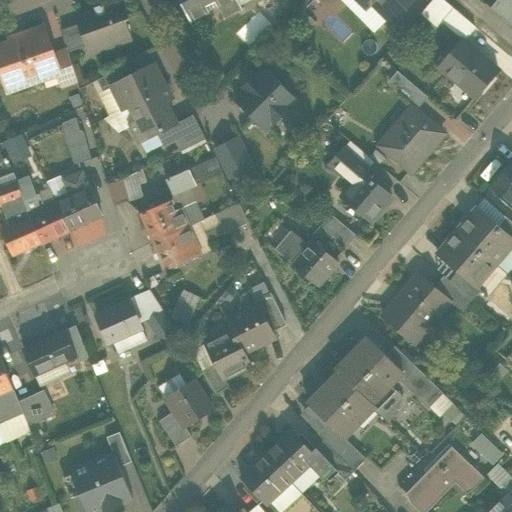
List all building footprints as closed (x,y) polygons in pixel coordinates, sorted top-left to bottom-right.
[(178,0),(190,21),(219,6),(231,0),(178,0)] [(242,8),(240,6),(237,0),(231,0),(219,6),(224,17),(242,8)] [(371,2),(391,22),(412,0),(357,0),(366,8),(371,2)] [(438,25),(444,19),(453,8),(443,0),(432,0),(423,11),(438,25)] [(511,0),(496,0),(490,8),(511,25),(511,0)] [(100,41),(103,49),(131,40),(124,20),(128,19),(121,1),(104,7),(104,4),(94,8),(94,9),(86,12),(87,14),(77,18),(79,24),(87,46),(100,41)] [(475,27),(453,8),(444,19),(466,38),(475,27)] [(62,30),(67,50),(68,53),(87,46),(79,24),(62,30)] [(23,79),(25,85),(43,79),(41,76),(55,71),(57,70),(51,55),(42,29),(24,35),(26,39),(0,47),(0,65),(7,85),(23,79)] [(439,68),(475,98),(498,70),(463,40),(439,68)] [(100,41),(87,46),(89,54),(103,49),(100,41)] [(76,78),(68,53),(67,50),(51,55),(57,70),(55,71),(57,74),(60,84),(76,78)] [(97,80),(103,92),(112,87),(111,86),(132,75),(127,65),(97,80)] [(171,98),(166,88),(154,65),(132,75),(111,86),(112,87),(123,109),(123,110),(132,106),(137,116),(136,120),(130,123),(139,142),(157,134),(173,125),(175,120),(172,114),(167,113),(164,106),(169,103),(171,98)] [(235,101),(265,130),(272,123),(274,125),(290,109),(288,107),(296,99),(266,69),(255,80),(253,77),(243,87),(246,90),(235,101)] [(41,76),(43,79),(57,74),(55,71),(41,76)] [(389,83),(417,107),(426,96),(399,73),(389,83)] [(23,79),(7,85),(9,91),(25,85),(23,79)] [(382,148),(409,171),(429,147),(431,149),(444,134),(411,107),(395,126),(399,129),(382,148)] [(175,140),(180,151),(205,139),(194,116),(176,126),(173,125),(157,134),(163,146),(175,140)] [(66,138),(70,137),(70,136),(80,133),(76,118),(62,125),(66,138)] [(380,146),(382,148),(399,129),(395,126),(380,146)] [(4,140),(13,163),(32,155),(22,132),(4,140)] [(83,132),(80,133),(70,136),(70,137),(78,163),(91,159),(83,132)] [(215,148),(230,177),(252,166),(237,137),(215,148)] [(350,141),(343,150),(348,154),(355,146),(350,141)] [(348,154),(366,169),(373,161),(355,146),(348,154)] [(342,197),(371,222),(392,198),(364,174),(367,170),(366,169),(348,154),(343,150),(330,165),(353,184),(342,197)] [(215,158),(190,170),(196,184),(223,173),(215,158)] [(511,163),(491,187),(511,204),(511,163)] [(188,188),(196,184),(190,170),(166,180),(173,195),(189,188),(188,188)] [(55,201),(68,231),(102,216),(82,172),(63,181),(69,194),(55,201)] [(0,188),(17,182),(15,174),(0,179),(0,188)] [(18,183),(24,201),(44,194),(38,175),(18,183)] [(107,184),(114,206),(127,202),(121,180),(107,184)] [(0,205),(1,205),(8,222),(12,220),(14,225),(29,219),(30,218),(24,201),(22,196),(17,182),(0,188),(0,205)] [(30,218),(29,219),(41,244),(68,231),(55,201),(43,207),(45,212),(30,218)] [(140,214),(152,243),(188,227),(203,220),(195,202),(178,210),(175,212),(171,201),(140,214)] [(215,214),(224,234),(248,223),(239,204),(215,214)] [(476,207),(456,230),(495,264),(511,244),(511,237),(498,226),(476,207)] [(320,226),(346,248),(357,236),(331,214),(320,226)] [(511,222),(505,217),(498,226),(511,237),(511,222)] [(13,257),(41,244),(29,219),(14,225),(12,220),(8,222),(0,225),(0,227),(1,231),(13,257)] [(201,255),(188,227),(152,243),(165,271),(201,255)] [(496,264),(495,264),(456,230),(436,254),(457,271),(476,288),(477,287),(480,283),(481,284),(493,269),(493,268),(496,264)] [(293,266),(318,287),(331,271),(329,270),(337,261),(314,242),(310,247),(291,231),(275,250),(294,265),(293,266)] [(329,270),(331,271),(339,262),(337,261),(329,270)] [(457,271),(449,281),(472,300),(480,290),(477,287),(476,288),(457,271)] [(382,318),(412,343),(449,301),(450,299),(435,286),(420,273),(382,318)] [(462,312),(472,300),(449,281),(444,276),(435,286),(450,299),(449,301),(462,312)] [(182,288),(169,315),(186,324),(200,296),(182,288)] [(255,301),(257,305),(259,305),(272,331),(286,324),(270,293),(255,301)] [(109,343),(113,342),(142,328),(129,301),(97,316),(109,343)] [(274,335),(272,331),(259,305),(257,305),(227,321),(232,331),(244,353),(262,344),(261,342),(274,335)] [(147,320),(159,340),(174,330),(161,311),(147,320)] [(75,358),(77,363),(89,358),(76,328),(65,332),(76,358),(75,358)] [(147,340),(142,328),(113,342),(118,353),(147,340)] [(23,349),(35,376),(71,360),(75,358),(76,358),(65,332),(64,331),(45,339),(42,333),(32,338),(35,344),(23,349)] [(250,367),(244,353),(232,331),(206,344),(215,362),(224,380),(225,379),(250,367)] [(275,337),(274,335),(261,342),(262,344),(275,337)] [(376,411),(377,410),(378,409),(370,400),(386,384),(389,386),(390,385),(399,375),(403,372),(399,368),(385,355),(367,337),(335,370),(338,372),(307,404),(327,423),(343,439),(344,438),(357,425),(354,422),(371,405),(376,411)] [(385,355),(399,368),(408,360),(394,346),(385,355)] [(0,356),(0,420),(22,411),(19,403),(0,357),(0,356)] [(76,371),(71,360),(35,376),(40,387),(76,371)] [(442,393),(408,360),(399,368),(403,372),(399,375),(430,405),(442,393)] [(202,370),(217,394),(229,386),(225,379),(224,380),(215,362),(202,370)] [(166,398),(187,385),(179,374),(159,387),(166,398)] [(174,412),(185,428),(186,428),(201,418),(200,416),(212,408),(194,380),(187,385),(166,398),(165,399),(174,412)] [(396,391),(390,385),(389,386),(386,384),(370,400),(378,409),(377,410),(388,422),(390,419),(389,418),(397,410),(394,406),(402,398),(396,391)] [(40,420),(54,414),(44,392),(30,398),(40,420)] [(22,411),(28,425),(40,420),(30,398),(19,403),(22,411)] [(299,413),(318,433),(327,423),(307,404),(299,413)] [(200,416),(201,418),(213,410),(212,408),(200,416)] [(22,411),(0,420),(0,442),(30,430),(28,425),(22,411)] [(159,421),(176,447),(192,437),(186,428),(185,428),(174,412),(159,421)] [(318,433),(324,440),(354,471),(366,458),(344,438),(343,439),(327,423),(318,433)] [(292,430),(267,454),(291,481),(309,464),(317,457),(312,451),(292,430)] [(493,463),(503,452),(480,430),(470,442),(493,463)] [(114,452),(120,467),(132,462),(119,432),(106,437),(113,452),(114,452)] [(345,480),(354,471),(324,440),(316,447),(336,469),(335,470),(345,480)] [(316,447),(312,451),(317,457),(309,464),(324,480),(335,470),(336,469),(316,447)] [(456,482),(468,494),(471,490),(471,491),(484,478),(483,478),(452,447),(426,474),(445,493),(456,482)] [(79,494),(86,511),(103,511),(104,511),(108,511),(123,506),(122,504),(133,500),(120,467),(114,452),(113,452),(69,470),(71,476),(79,494)] [(265,505),(291,481),(267,454),(241,479),(265,505)] [(511,505),(511,504),(511,478),(497,464),(483,478),(484,478),(511,505)] [(407,493),(414,500),(426,511),(445,493),(426,474),(407,493)] [(79,494),(71,476),(63,479),(71,497),(79,494)] [(420,511),(426,511),(414,500),(411,503),(420,511)] [(501,501),(489,511),(511,511),(511,505),(508,509),(501,501)]
